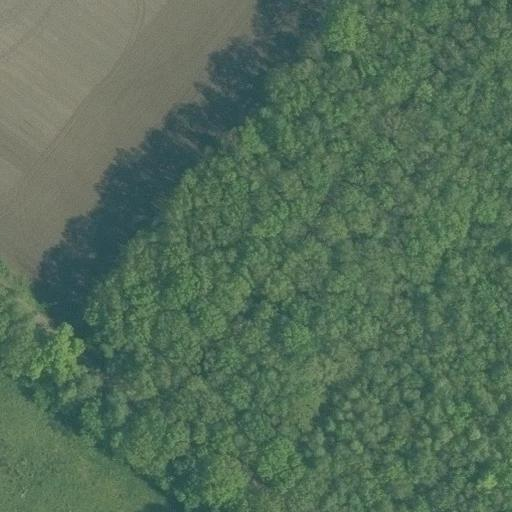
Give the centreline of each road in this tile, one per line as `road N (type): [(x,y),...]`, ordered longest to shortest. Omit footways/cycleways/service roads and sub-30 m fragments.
road 1 (track): [(486,0),(156,409)]
road 2 (track): [(0,289),(295,511)]
